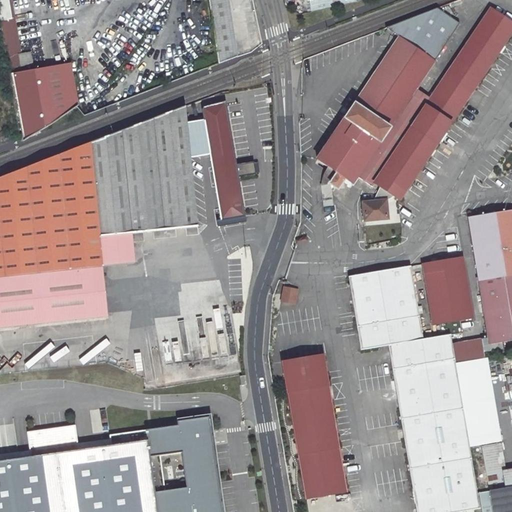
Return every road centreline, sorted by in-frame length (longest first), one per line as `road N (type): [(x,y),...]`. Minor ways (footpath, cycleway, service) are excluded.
road 1 (unclassified): [(279,511),(255,334),(258,296),(287,206),(285,126)]
road 2 (unknown): [(326,260),(378,511)]
road 3 (unclassified): [(285,126),(261,0)]
road 4 (unclassified): [(285,126),(287,60),(275,0)]
